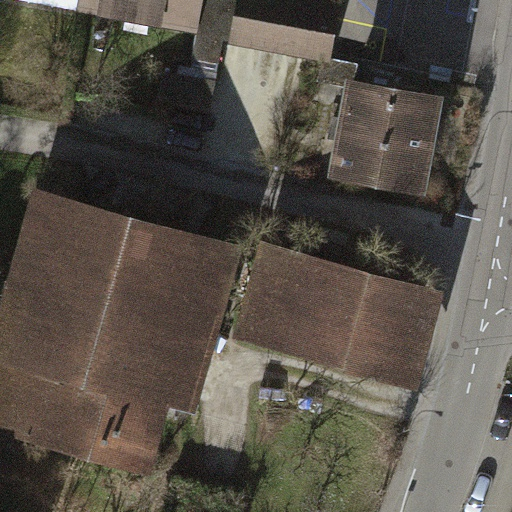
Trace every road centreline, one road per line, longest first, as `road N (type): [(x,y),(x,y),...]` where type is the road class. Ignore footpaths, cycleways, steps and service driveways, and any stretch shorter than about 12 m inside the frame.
road 1 (residential): [(500,258),(129,155),(0,133)]
road 2 (tertiary): [(435,511),(460,445),(492,304)]
